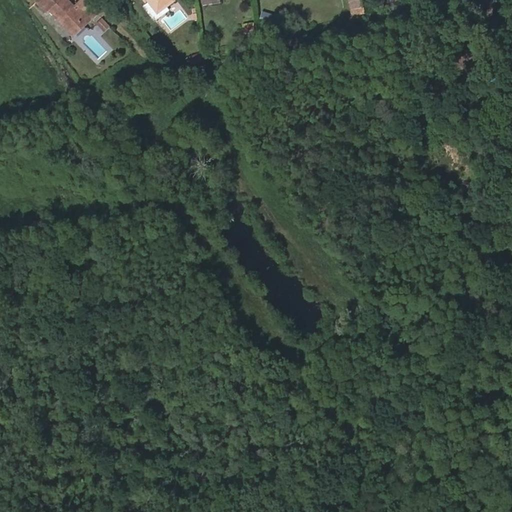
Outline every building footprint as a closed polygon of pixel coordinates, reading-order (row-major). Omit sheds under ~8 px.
[(72,31),(82,21),(86,25),(92,19),(82,8),(79,11),(75,7),(68,0),(37,0),(47,10),(50,8),(72,31)] [(79,11),(82,8),(92,19),(98,14),(85,0),(81,0),(75,7),(79,11)] [(149,0),(154,7),(158,12),(166,6),(173,0),(149,0)] [(363,0),(350,0),(352,9),(364,6),(363,0)] [(158,12),(154,7),(151,9),(157,16),(168,9),(166,6),(158,12)] [(105,31),(110,25),(101,18),(96,24),(105,31)] [(86,25),(82,21),(72,31),(75,35),(86,25)] [(213,190),(206,178),(197,184),(204,196),(213,190)]
